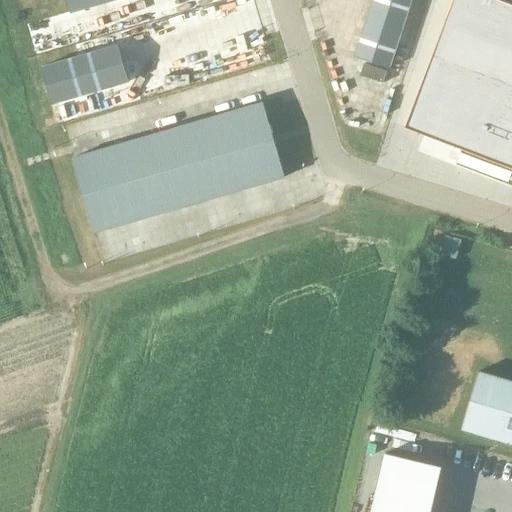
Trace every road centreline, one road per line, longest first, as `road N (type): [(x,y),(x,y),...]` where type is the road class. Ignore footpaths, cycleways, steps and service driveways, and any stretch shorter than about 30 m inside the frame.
road 1 (track): [(339,169),(329,204),(315,213),(85,291),(51,290),(0,123)]
road 2 (unclassified): [(283,0),(332,166),(511,221)]
